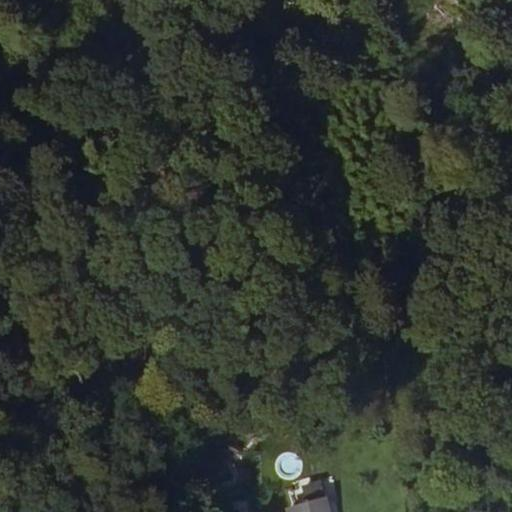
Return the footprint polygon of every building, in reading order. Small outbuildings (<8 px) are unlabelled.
[(447,45),(467,46),(468,15),(448,14),(447,45)] [(481,16),(468,15),(467,46),(480,46),(481,16)] [(291,57),(269,58),(270,83),(292,82),(291,57)] [(24,64),(0,63),(0,99),(24,100),(24,64)] [(465,102),(465,128),(480,128),(481,101),(465,102)] [(453,102),(452,128),(455,129),(465,128),(465,102),(453,102)] [(458,446),(460,468),(486,462),(482,439),(458,446)] [(333,511),(330,500),(319,503),(320,511),(316,511),(333,511)] [(301,508),(301,511),(316,511),(320,511),(319,503),(301,508)]
